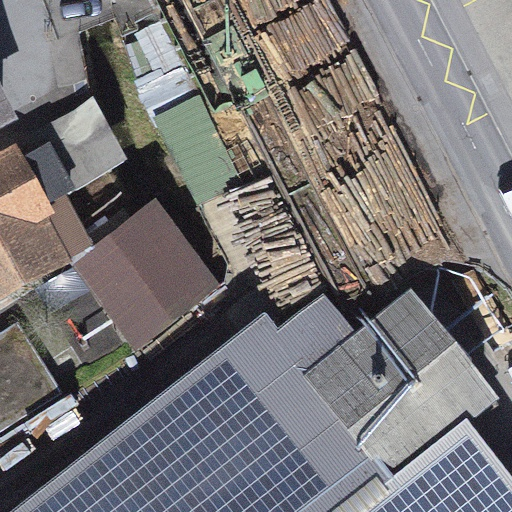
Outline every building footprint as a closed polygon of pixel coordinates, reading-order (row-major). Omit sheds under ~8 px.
[(0,91),(0,112),(8,109),(0,91)] [(161,112),(193,198),(240,181),(208,95),(161,112)] [(22,142),(0,151),(0,273),(69,241),(22,142)] [(224,280),(167,202),(82,265),(138,342),(224,280)] [(373,355),(317,278),(30,511),(511,511),(511,509),(459,446),(511,411),(511,404),(442,286),(373,355)] [(19,332),(0,343),(0,439),(61,405),(19,332)]
